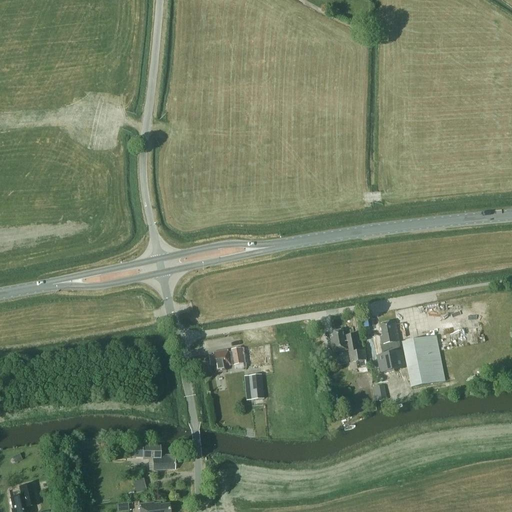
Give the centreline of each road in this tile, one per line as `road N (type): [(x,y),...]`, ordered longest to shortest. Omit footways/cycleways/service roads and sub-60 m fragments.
road 1 (unclassified): [(158,259),(142,173),(159,0)]
road 2 (unclassified): [(176,338),(433,292)]
road 3 (secondary): [(280,244),(511,215)]
road 4 (tertiary): [(199,511),(176,338)]
road 5 (secondary): [(280,244),(229,243),(158,259)]
road 6 (secondary): [(161,272),(280,244)]
